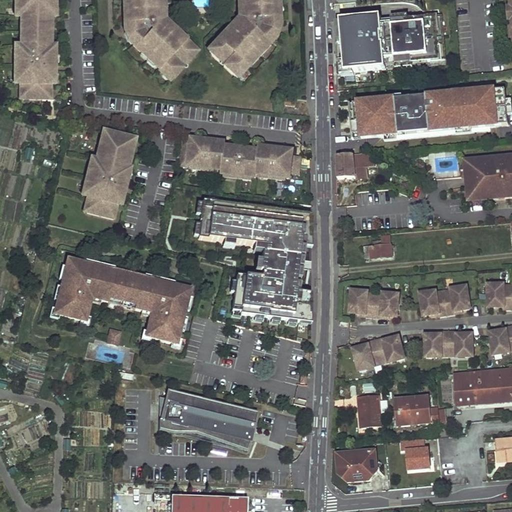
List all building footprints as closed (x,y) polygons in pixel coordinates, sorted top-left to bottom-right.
[(16,0),(17,5),(16,5),(15,12),(20,12),(20,18),(21,18),(21,24),(24,24),(24,33),(24,42),(21,42),(21,48),(20,48),(20,54),(15,54),(15,61),(16,61),(16,72),(15,72),(15,79),(20,79),(20,86),(21,86),(21,91),(23,91),(23,100),(51,100),(51,86),(51,79),(55,80),(55,72),(54,72),(54,61),(55,62),(55,54),(51,54),(51,47),(51,19),(51,13),(56,13),(56,5),(55,5),(54,0),(16,0)] [(127,0),(128,2),(125,2),(125,7),(128,9),(128,17),(126,19),(126,31),(129,32),(134,42),(132,45),(141,53),(144,52),(151,58),(157,64),(157,67),(163,73),(166,73),(173,79),(183,68),(180,65),(182,63),(185,66),(195,55),(189,49),(189,45),(183,40),(179,40),(173,34),(167,29),(167,25),(164,22),(164,18),(161,16),(161,8),(163,5),(163,0),(161,1),(160,0),(127,0)] [(239,0),(240,3),(243,5),(243,13),(240,16),(240,19),(238,23),(238,26),(232,32),(226,38),(223,39),(217,45),(217,48),(211,55),(222,65),(225,62),(227,63),(224,67),(235,77),(241,71),(245,71),(250,65),(250,61),(256,55),(262,49),(266,48),(273,40),(272,37),(276,27),(279,26),(278,14),(276,12),(276,4),(278,2),(277,0),(239,0)] [(439,16),(367,22),(368,31),(350,33),(349,24),(342,25),(342,28),(345,57),(345,58),(352,58),(353,62),(345,62),(346,64),(347,75),(354,74),(383,71),(382,61),(395,60),(412,58),(442,56),(439,16)] [(368,31),(367,22),(349,24),(350,33),(368,31)] [(234,23),(228,29),(232,32),(238,26),(238,23),(234,23)] [(170,25),(167,25),(167,29),(173,34),(176,31),(170,25)] [(223,35),(223,39),(226,38),(232,32),(228,29),(223,35)] [(176,31),(173,34),(179,40),(183,40),(183,36),(176,31)] [(266,52),(266,48),(262,49),(256,55),(260,58),(266,52)] [(144,52),(141,53),(141,56),(147,62),(151,58),(144,52)] [(254,64),(260,58),(256,55),(250,61),(250,65),(254,64)] [(147,62),(153,67),(157,67),(157,64),(151,58),(147,62)] [(412,58),(395,60),(395,67),(412,65),(412,58)] [(354,74),(347,75),(346,64),(343,65),(344,78),(354,77),(354,74)] [(472,129),(509,125),(508,115),(507,101),(506,90),(468,94),(453,95),(379,102),(363,103),(346,105),(348,123),(344,124),(345,136),(358,135),(358,137),(375,138),(384,137),(397,136),(456,130),(472,129)] [(129,140),(109,134),(107,142),(101,141),(99,148),(99,149),(96,161),(95,167),(90,166),(88,174),(89,174),(87,184),(85,184),(84,191),(89,192),(87,198),(88,199),(87,204),(89,205),(87,213),(87,214),(113,220),(117,206),(119,200),(123,201),(125,194),(123,193),(126,183),(127,183),(129,176),(125,175),(126,170),(128,170),(128,169),(131,157),(133,157),(135,149),(134,149),(127,147),(129,140)] [(222,171),(222,175),(226,176),(233,176),(233,174),(240,175),(246,176),(246,178),(253,179),(257,179),(257,175),(260,176),(267,177),(268,174),(274,175),(280,176),(280,178),(287,179),(291,179),(291,174),(299,175),(301,159),(293,158),(294,151),(269,148),(269,150),(259,149),(259,151),(259,153),(250,152),(251,150),(226,147),(227,145),(217,144),(218,142),(185,138),(181,166),(193,168),(200,169),(200,166),(207,167),(212,168),(212,170),(220,171),(222,171)] [(134,149),(136,141),(129,140),(127,147),(134,149)] [(338,156),(339,179),(356,178),(355,159),(363,158),(363,154),(338,156)] [(511,161),(511,162),(510,157),(496,159),(496,163),(488,164),(488,160),(474,161),(475,167),(466,168),(469,197),(478,196),(478,202),(492,200),(491,196),(499,196),(506,195),(506,199),(511,198),(511,161)] [(241,315),(312,325),(312,294),(295,292),(299,259),(312,260),(312,216),(203,202),(197,240),(263,247),(260,279),(236,277),(232,312),(241,313),(241,315)] [(392,246),(391,246),(374,248),(370,248),(371,260),(393,257),(392,246)] [(177,346),(191,291),(171,286),(170,290),(166,289),(165,291),(159,289),(160,284),(99,269),(97,274),(91,272),(91,270),(86,269),(87,266),(68,261),(55,316),(73,321),(74,315),(87,319),(91,304),(92,300),(101,302),(108,304),(110,300),(123,304),(136,307),(135,311),(142,312),(152,315),(151,318),(147,333),(160,336),(159,342),(177,346)] [(97,274),(99,269),(87,266),(86,269),(91,270),(91,272),(97,274)] [(511,285),(497,286),(497,288),(505,288),(505,294),(511,294),(511,285)] [(497,308),(497,311),(511,311),(511,294),(505,294),(505,288),(497,288),(497,286),(489,286),(489,295),(488,295),(488,301),(489,301),(489,304),(497,304),(497,308)] [(469,297),(468,288),(460,289),(460,292),(452,292),(454,299),(446,300),(438,301),(437,295),(430,296),(429,294),(421,295),(423,304),(421,304),(422,310),(423,310),(424,313),(432,312),(432,316),(433,319),(447,317),(450,317),(450,316),(464,314),(463,312),(463,308),(471,306),(470,303),(472,303),(471,297),(469,297)] [(460,289),(445,292),(446,300),(454,299),(452,292),(460,292),(460,289)] [(390,318),(391,314),(399,314),(399,311),(400,311),(401,305),(399,305),(400,296),(392,295),(391,297),(384,297),(383,304),(376,303),(368,302),(368,295),(361,295),(361,293),(353,292),(352,301),(351,301),(350,307),(352,307),(351,311),(359,311),(359,315),(359,317),(373,318),(373,319),(376,319),(390,320),(390,318)] [(446,300),(445,292),(429,294),(430,296),(437,295),(438,301),(446,300)] [(368,302),(376,303),(376,294),(361,293),(361,295),(368,295),(368,302)] [(392,295),(376,294),(376,303),(383,304),(384,297),(391,297),(392,295)] [(74,315),(73,321),(86,324),(87,319),(74,315)] [(494,347),(495,356),(503,355),(503,353),(510,352),(509,345),(511,344),(511,328),(499,330),(499,333),(500,337),(492,338),(493,341),(491,341),(492,347),(494,347)] [(109,340),(118,343),(121,333),(111,331),(109,340)] [(160,336),(147,333),(146,338),(159,342),(160,336)] [(434,336),(434,340),(427,340),(427,344),(425,344),(425,350),(427,350),(427,359),(435,359),(435,357),(443,356),(442,350),(450,350),(458,349),(458,356),(465,356),(466,358),(474,358),(474,349),(475,349),(475,343),(474,343),(474,339),(466,340),(466,336),(466,333),(452,333),(448,333),(448,334),(434,334),(434,336)] [(398,362),(406,360),(403,351),(405,351),(403,345),(402,345),(401,342),(393,344),(392,341),(392,338),(378,342),(378,341),(375,342),(375,343),(361,346),(362,349),(363,352),(355,354),(356,358),(355,358),(356,364),(358,363),(360,372),(368,370),(367,368),(375,366),(373,359),(381,357),(388,355),(390,362),(397,360),(398,362)] [(503,355),(511,353),(511,344),(509,345),(510,352),(503,353),(503,355)] [(450,350),(450,358),(466,358),(465,356),(458,356),(458,349),(450,350)] [(435,357),(435,359),(450,358),(450,350),(442,350),(443,356),(435,357)] [(381,357),(383,366),(398,362),(397,360),(390,362),(388,355),(381,357)] [(368,370),(383,366),(381,357),(373,359),(375,366),(367,368),(368,370)] [(511,400),(511,370),(456,375),(459,406),(511,400)] [(258,414),(168,393),(166,401),(160,399),(160,405),(165,406),(161,422),(160,422),(160,433),(174,436),(197,436),(248,454),(253,441),(252,440),(250,440),(253,427),(255,427),(258,414)] [(60,395),(56,398),(62,406),(66,403),(60,395)] [(384,428),(381,396),(358,399),(359,407),(361,407),(363,430),(384,428)] [(432,409),(432,399),(396,402),(399,429),(434,426),(432,409)] [(511,440),(497,442),(499,465),(511,463),(511,440)] [(425,441),(401,443),(402,454),(407,453),(409,473),(431,471),(429,451),(426,451),(425,441)] [(380,474),(377,453),(339,457),(342,478),(349,485),(373,483),(380,474)] [(246,511),(247,499),(171,496),(170,511),(246,511)]
